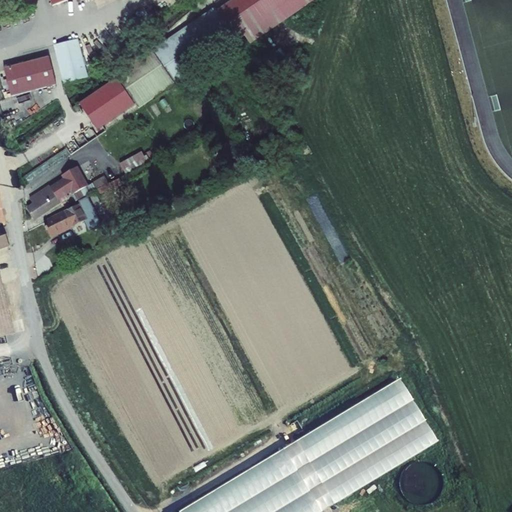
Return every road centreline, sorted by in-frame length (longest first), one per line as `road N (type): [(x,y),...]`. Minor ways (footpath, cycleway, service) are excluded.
road 1 (track): [(36,333),(66,407),(134,511)]
road 2 (residential): [(2,172),(36,333)]
